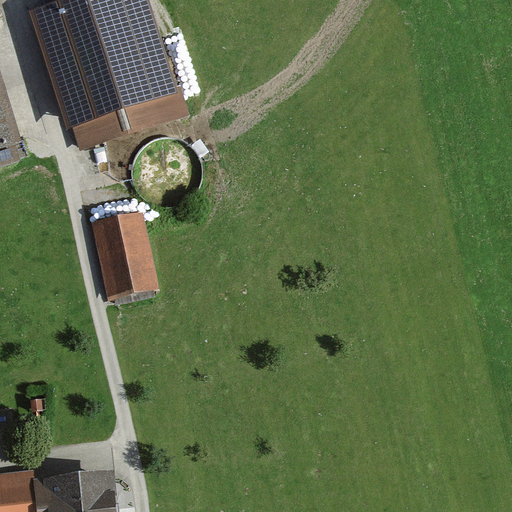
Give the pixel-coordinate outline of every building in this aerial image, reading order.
[(148,0),(72,0),(29,14),(66,134),(73,132),(80,153),(190,118),(181,87),(176,89),(148,0)] [(22,145),(0,73),(0,170),(22,164),(16,147),(22,145)] [(143,214),(92,225),(108,302),(159,291),(143,214)] [(0,511),(31,511),(28,488),(27,475),(0,478),(0,511)] [(109,511),(106,478),(28,488),(31,511),(109,511)]
